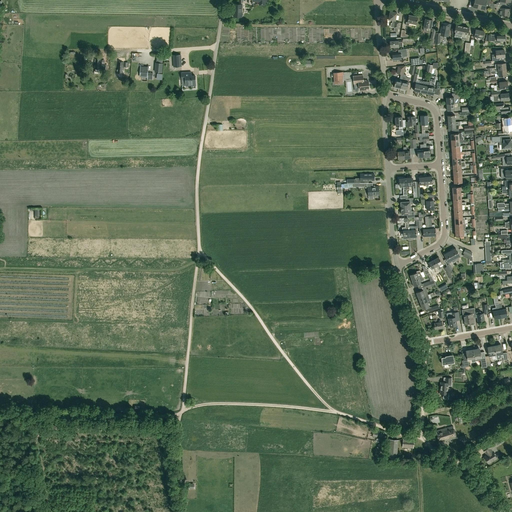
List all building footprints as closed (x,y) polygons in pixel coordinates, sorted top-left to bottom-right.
[(479,8),(480,0),(470,0),(471,1),(474,1),(473,7),(479,8)] [(480,0),(479,8),(485,10),(485,9),(488,10),(489,5),(490,0),(480,0)] [(502,4),(496,4),(494,4),(494,7),(496,8),(496,10),(500,10),(499,15),(509,15),(510,9),(502,8),(502,4)] [(241,17),(242,5),(233,5),(233,17),(241,17)] [(390,12),(388,20),(393,20),(392,23),(391,23),(390,27),(394,28),(395,22),(395,21),(397,13),(390,12)] [(416,24),(417,17),(409,15),(407,22),(406,22),(405,25),(408,26),(409,23),(416,24)] [(430,32),(432,20),(425,19),(424,27),(428,28),(427,31),(430,32)] [(440,35),(448,37),(451,24),(442,22),(440,33),(440,35)] [(461,32),(462,26),(459,25),(459,26),(456,25),(454,31),(455,31),(455,35),(454,37),(461,38),(461,36),(462,32),(461,32)] [(461,36),(461,38),(461,39),(466,40),(466,37),(467,38),(468,34),(468,33),(469,28),(465,27),(466,27),(462,26),(461,32),(462,32),(461,36)] [(483,38),(484,31),(475,29),(474,36),(483,38)] [(505,41),(505,35),(487,34),(487,41),(496,41),(496,42),(501,42),(501,41),(505,41)] [(401,41),(390,41),(390,48),(394,47),(394,49),(398,49),(398,47),(398,44),(402,43),(401,41)] [(401,59),(401,57),(407,56),(407,49),(398,50),(398,53),(392,54),(393,60),(401,59)] [(499,60),(499,58),(505,57),(504,50),(495,51),(496,54),(492,55),(492,61),(499,60)] [(172,55),(173,67),(182,67),(181,55),(172,55)] [(162,73),(163,63),(155,62),(154,72),(162,73)] [(139,76),(147,77),(148,67),(140,66),(139,76)] [(401,88),(403,77),(404,73),(405,66),(398,66),(399,70),(398,70),(397,73),(401,74),(400,80),(393,79),(392,82),(395,83),(394,87),(395,88),(397,88),(398,87),(401,88)] [(189,76),(189,72),(182,73),(182,80),(185,80),(186,86),(196,85),(195,76),(189,76)] [(334,73),(335,81),(338,81),(338,83),(343,83),(342,75),(343,75),(343,72),(334,73)] [(358,76),(357,73),(351,73),(351,81),(353,81),(353,84),(358,84),(359,91),(366,90),(366,89),(369,89),(368,81),(365,81),(365,80),(363,80),(362,75),(358,76)] [(403,77),(401,88),(401,89),(404,90),(405,89),(407,89),(409,78),(403,77)] [(427,93),(433,95),(435,87),(435,85),(433,85),(433,82),(434,82),(435,79),(429,78),(429,82),(428,89),(427,93)] [(419,84),(416,83),(414,91),(420,92),(423,82),(422,82),(420,81),(419,84)] [(420,92),(427,93),(428,89),(429,82),(426,81),(423,81),(422,82),(423,82),(420,92)] [(497,91),(501,90),(500,88),(508,88),(507,81),(499,82),(499,85),(496,85),(497,91)] [(491,96),(493,96),(494,101),(497,100),(497,99),(501,98),(501,100),(509,100),(508,93),(500,94),(500,91),(491,92),(491,96)] [(447,104),(454,104),(458,103),(458,101),(457,98),(463,98),(463,94),(455,94),(455,93),(448,93),(449,97),(446,98),(447,104)] [(501,110),(502,114),(510,113),(510,107),(506,107),(504,107),(504,103),(493,104),(494,111),(501,110)] [(422,137),(428,136),(428,133),(425,133),(424,125),(428,124),(428,115),(421,116),(421,125),(422,133),(419,133),(419,137),(422,136),(422,137)] [(504,125),(511,124),(511,118),(503,119),(503,115),(497,116),(497,119),(503,119),(504,125)] [(412,127),(412,126),(412,124),(415,124),(415,116),(408,117),(408,122),(406,122),(406,127),(409,127),(412,127)] [(403,129),(402,117),(395,117),(396,126),(398,126),(399,130),(396,130),(396,135),(402,135),(403,138),(406,137),(406,131),(403,131),(403,129)] [(456,122),(448,122),(449,129),(451,129),(451,131),(459,130),(458,125),(456,125),(456,122)] [(501,144),(502,149),(511,148),(511,138),(506,139),(506,136),(492,137),(492,142),(502,141),(502,144),(501,144)] [(503,166),(507,166),(510,166),(510,164),(511,163),(511,156),(507,157),(505,157),(504,154),(503,154),(498,155),(492,156),(493,160),(502,158),(503,166)] [(502,178),(511,176),(511,169),(505,170),(505,168),(501,168),(502,178)] [(426,185),(426,177),(423,177),(422,176),(420,176),(420,177),(419,177),(419,178),(418,178),(418,181),(420,181),(420,185),(423,185),(423,186),(426,186),(426,185)] [(509,189),(511,188),(511,179),(508,180),(509,186),(502,186),(502,190),(509,189)] [(374,199),(373,196),(379,195),(379,187),(368,187),(369,196),(369,199),(374,199)] [(421,197),(422,205),(427,205),(427,210),(434,209),(433,200),(428,200),(428,197),(421,197)] [(400,208),(410,208),(410,204),(413,204),(412,198),(406,198),(406,202),(401,202),(401,204),(400,205),(400,208)] [(408,218),(409,217),(415,217),(414,211),(411,211),(410,208),(400,208),(400,211),(402,212),(402,214),(407,214),(407,217),(408,217),(408,218)] [(416,226),(409,226),(410,237),(412,237),(412,238),(417,238),(416,236),(416,229),(417,229),(416,228),(419,227),(418,220),(415,220),(416,226)] [(465,232),(466,233),(468,233),(469,232),(469,229),(464,229),(456,230),(456,236),(461,236),(461,238),(464,238),(464,232),(465,232)] [(450,251),(455,261),(456,262),(458,260),(459,259),(458,257),(460,256),(456,248),(454,249),(453,248),(450,250),(450,251)] [(452,263),(452,262),(453,263),(454,262),(455,262),(455,261),(450,251),(449,252),(449,251),(444,253),(447,259),(448,262),(451,261),(452,262),(452,263)] [(434,260),(439,270),(441,268),(439,265),(442,263),(439,257),(434,260)] [(438,270),(439,270),(434,260),(428,263),(432,269),(434,268),(435,269),(437,273),(439,271),(438,270)] [(447,266),(446,267),(444,268),(449,279),(453,277),(452,275),(451,274),(447,266)] [(416,271),(417,272),(410,275),(412,280),(423,277),(422,274),(421,274),(420,270),(416,271)] [(414,286),(421,284),(420,281),(424,280),(423,277),(412,280),(413,282),(412,283),(413,286),(414,286)] [(425,295),(423,290),(416,292),(417,294),(417,295),(417,297),(419,298),(425,295)] [(428,294),(425,295),(419,298),(421,304),(430,300),(432,299),(431,298),(429,298),(428,294)] [(430,300),(421,304),(423,309),(426,308),(427,313),(440,308),(438,305),(432,307),(430,307),(428,303),(431,302),(430,300)] [(501,303),(501,300),(498,301),(499,304),(501,317),(508,316),(506,309),(502,309),(501,303)] [(471,308),(462,310),(463,315),(465,323),(473,322),(473,318),(472,316),(475,316),(474,310),(471,311),(471,308)] [(481,313),(480,310),(476,311),(478,321),(485,320),(484,313),(481,313)] [(451,313),(447,313),(448,318),(449,318),(450,325),(449,325),(449,328),(454,327),(454,325),(457,325),(456,320),(460,319),(458,311),(456,312),(451,313)] [(436,318),(436,315),(432,316),(433,319),(434,319),(436,328),(444,327),(442,321),(438,322),(437,318),(436,318)] [(503,357),(503,353),(501,344),(494,345),(497,358),(497,359),(500,358),(501,357),(503,357)] [(489,355),(490,355),(492,355),(493,358),(494,359),(497,359),(497,358),(494,345),(487,346),(489,355)] [(477,347),(473,348),(475,360),(481,359),(483,367),(487,367),(487,366),(486,363),(485,356),(484,351),(481,352),(480,348),(477,348),(477,347)] [(469,350),(466,350),(467,359),(468,359),(471,358),(471,360),(473,361),(475,360),(473,348),(468,348),(469,350)] [(449,365),(452,364),(452,362),(454,362),(453,355),(446,356),(446,357),(442,358),(443,364),(444,368),(449,367),(448,365),(449,365)] [(451,386),(452,378),(444,378),(443,382),(441,382),(440,393),(445,394),(445,395),(444,395),(443,396),(443,397),(443,398),(443,399),(444,399),(445,399),(446,398),(447,397),(448,397),(449,394),(448,394),(448,386),(451,386)] [(499,399),(509,395),(507,390),(499,393),(500,394),(497,395),(499,399)] [(436,430),(439,443),(457,437),(453,426),(436,430)] [(466,438),(465,435),(459,437),(460,441),(461,441),(462,444),(467,442),(467,441),(467,440),(467,438),(466,438)] [(396,458),(397,450),(398,440),(390,439),(388,457),(396,458)] [(413,448),(414,440),(403,439),(402,448),(413,448)] [(488,463),(497,458),(491,449),(493,447),(491,443),(482,448),(487,455),(484,457),(488,463)]
